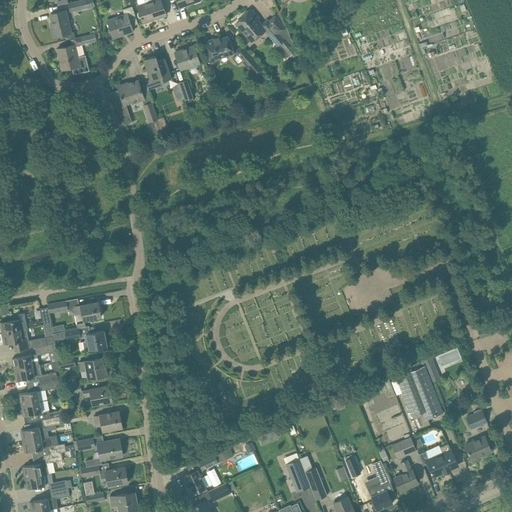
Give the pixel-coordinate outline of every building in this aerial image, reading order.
[(81,0),(68,4),(70,11),(88,7),(85,0),(81,0)] [(155,0),(137,6),(140,14),(143,23),(166,15),(160,0),(155,0)] [(107,21),(110,28),(113,38),(133,31),(128,16),(134,14),(132,6),(122,9),(124,15),(107,21)] [(65,10),(60,12),(50,14),(54,28),(52,28),(54,37),(71,33),(65,10)] [(265,30),(257,20),(259,19),(255,15),(254,16),(249,10),(242,16),(243,17),(236,23),(252,41),(265,30)] [(274,28),(267,33),(278,45),(279,45),(286,53),(294,46),(285,27),(278,32),(274,28)] [(81,37),(83,44),(96,40),(95,34),(81,37)] [(205,42),(208,51),(211,61),(233,53),(228,36),(220,39),(219,37),(205,42)] [(77,57),(74,44),(57,49),(62,70),(72,68),(73,74),(89,71),(85,55),(77,57)] [(175,52),(178,62),(181,70),(200,63),(194,46),(175,52)] [(235,52),(256,76),(262,70),(242,47),(235,52)] [(156,56),(143,60),(147,69),(150,80),(145,81),(146,84),(147,85),(148,87),(148,90),(165,84),(164,81),(171,79),(167,68),(164,58),(157,61),(156,56)] [(263,72),(257,77),(259,80),(258,81),(262,86),(269,80),(263,72)] [(110,95),(125,125),(132,122),(126,104),(132,102),(132,103),(144,99),(138,80),(128,84),(128,82),(117,86),(120,93),(112,96),(111,94),(110,95)] [(193,96),(187,80),(180,82),(186,99),(193,96)] [(287,84),(278,87),(280,92),(289,89),(287,84)] [(228,96),(221,101),(228,110),(235,105),(228,96)] [(160,129),(157,118),(155,111),(151,102),(144,104),(154,134),(161,132),(160,129)] [(198,109),(191,111),(195,124),(204,121),(201,113),(199,114),(198,109)] [(157,118),(160,129),(167,127),(163,116),(157,118)] [(67,309),(66,301),(47,304),(48,307),(49,312),(67,309)] [(98,301),(73,306),(75,315),(74,315),(77,328),(79,327),(85,326),(84,320),(101,317),(98,301)] [(49,312),(48,307),(40,309),(44,326),(51,324),(49,312)] [(0,325),(2,334),(26,329),(28,329),(25,313),(15,315),(15,319),(0,322),(0,325)] [(477,329),(480,338),(491,334),(487,325),(477,329)] [(81,337),(79,327),(77,328),(65,330),(67,340),(81,337)] [(30,349),(34,348),(53,344),(53,343),(54,343),(53,335),(46,337),(46,336),(28,340),(26,329),(20,330),(2,334),(4,346),(14,344),(15,351),(30,348),(30,349)] [(107,346),(104,330),(84,334),(85,341),(82,342),(84,351),(107,346)] [(55,351),(53,344),(34,348),(35,354),(37,354),(37,355),(55,351)] [(39,364),(37,355),(37,354),(35,354),(12,359),(14,369),(39,364)] [(425,361),(432,382),(440,378),(431,355),(424,358),(425,361)] [(58,359),(60,368),(75,365),(73,356),(58,359)] [(101,357),(91,359),(85,360),(79,362),(81,371),(86,370),(88,378),(107,374),(105,363),(103,364),(101,357)] [(444,412),(432,382),(425,361),(415,364),(416,368),(396,376),(411,416),(412,415),(417,429),(430,424),(428,419),(444,412)] [(39,364),(14,369),(16,381),(38,376),(40,383),(58,379),(57,372),(42,375),(40,364),(39,365),(39,364)] [(58,379),(40,383),(41,390),(59,387),(58,379)] [(65,386),(67,393),(82,391),(80,383),(65,386)] [(91,395),(93,405),(112,401),(109,386),(83,391),(84,396),(91,395)] [(19,394),(21,405),(39,401),(37,390),(19,394)] [(49,413),(47,400),(39,401),(21,405),(23,416),(38,413),(39,420),(41,420),(49,418),(58,416),(58,412),(49,413)] [(69,414),(70,422),(87,419),(85,411),(69,414)] [(119,411),(109,413),(94,416),(95,423),(101,422),(103,431),(122,428),(119,411)] [(482,411),(472,414),(466,417),(471,429),(487,422),(482,411)] [(49,418),(41,420),(43,427),(61,424),(59,416),(58,416),(49,418)] [(21,430),(23,441),(48,436),(47,430),(40,431),(39,427),(21,430)] [(47,448),(49,455),(61,452),(66,451),(75,450),(74,444),(65,446),(65,443),(52,446),(50,436),(48,436),(23,441),(25,452),(47,448)] [(410,436),(392,444),(398,458),(416,450),(410,436)] [(465,444),(471,459),(491,451),(484,436),(465,444)] [(77,440),(79,450),(95,447),(93,437),(77,440)] [(119,439),(109,441),(97,443),(101,460),(123,456),(119,439)] [(423,465),(428,463),(431,470),(430,471),(431,473),(432,472),(433,476),(443,472),(444,474),(451,471),(450,469),(458,466),(448,444),(426,453),(425,451),(419,454),(423,465)] [(49,473),(47,463),(63,460),(61,452),(49,455),(43,456),(45,464),(41,465),(41,463),(22,467),(25,478),(43,475),(49,473)] [(214,455),(199,462),(202,470),(218,462),(214,455)] [(308,455),(300,458),(316,499),(327,495),(316,467),(313,469),(308,455)] [(360,473),(353,456),(345,460),(352,476),(360,473)] [(299,459),(286,464),(297,491),(310,486),(299,459)] [(380,482),(367,488),(373,500),(377,510),(392,503),(388,494),(384,485),(391,482),(381,460),(372,464),(380,482)] [(394,478),(396,482),(400,491),(418,483),(412,470),(411,470),(407,460),(400,463),(405,473),(394,478)] [(83,476),(85,476),(100,473),(98,465),(81,468),(83,476)] [(125,467),(115,469),(105,470),(108,487),(128,483),(125,467)] [(206,488),(205,487),(212,484),(208,474),(201,478),(197,470),(182,477),(190,495),(206,488)] [(43,475),(25,478),(27,489),(45,485),(43,475)] [(66,480),(48,483),(50,491),(68,488),(66,480)] [(94,494),(91,481),(84,483),(86,495),(94,494)] [(231,493),(226,482),(208,491),(213,502),(231,493)] [(29,502),(31,511),(37,511),(50,510),(58,508),(56,499),(70,496),(68,488),(50,491),(51,498),(29,502)] [(86,495),(87,503),(104,499),(103,492),(94,494),(86,495)] [(135,492),(125,493),(110,496),(112,505),(117,504),(119,511),(121,511),(138,509),(135,492)] [(336,511),(354,511),(347,495),(332,502),(336,511)] [(189,508),(190,511),(211,511),(206,500),(189,508)]
